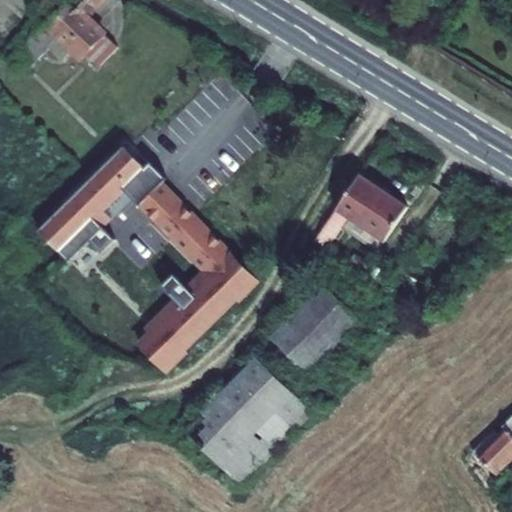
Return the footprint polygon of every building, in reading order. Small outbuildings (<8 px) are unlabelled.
[(86,17),(101,0),(70,0),(48,23),(11,62),(23,74),(48,49),(62,62),(73,53),(81,61),(85,57),(98,70),(118,49),(86,17)] [(209,275),(184,300),(211,327),(257,282),(151,177),(109,136),(97,148),(103,154),(70,187),(98,215),(124,189),(209,275)] [(253,195),(233,175),(222,185),(242,205),(253,195)] [(329,219),(312,245),(323,253),(347,219),(383,242),(407,208),(359,177),(329,219)] [(33,224),(60,254),(98,215),(70,187),(33,224)] [(82,273),(115,246),(105,233),(71,260),(82,273)] [(283,350),(332,295),(323,285),(270,337),(283,350)] [(360,323),(332,295),(283,350),(307,375),(360,323)] [(211,327),(184,300),(139,344),(166,372),(211,327)] [(266,368),(258,360),(251,367),(260,375),(266,368)] [(240,485),(311,412),(266,368),(260,375),(251,367),(187,432),(240,485)] [(504,432),(499,436),(494,431),(473,451),(494,473),(511,455),(511,417),(501,429),(504,432)]
